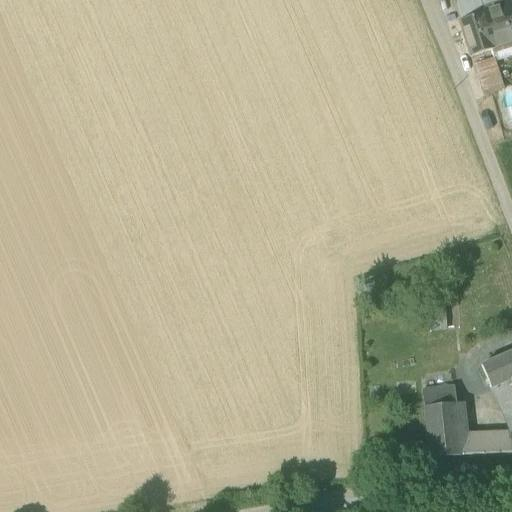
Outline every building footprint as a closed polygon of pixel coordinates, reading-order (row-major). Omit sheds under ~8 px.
[(451,0),(471,59),(491,52),(511,44),(511,3),(497,9),(494,0),(451,0)] [(511,44),(491,52),(494,60),(495,63),(511,57),(511,44)] [(473,66),(484,98),(504,91),(495,63),(494,60),(473,66)] [(511,353),(481,367),(490,391),(503,385),(511,381),(511,353)] [(511,406),(511,433),(510,433),(511,456),(511,455),(511,381),(503,385),(511,406)] [(421,392),(423,408),(456,404),(454,388),(421,392)] [(423,408),(429,461),(461,457),(459,436),(456,404),(423,408)] [(497,456),(511,456),(510,433),(495,434),(497,456)] [(461,457),(497,456),(495,434),(459,436),(461,457)]
